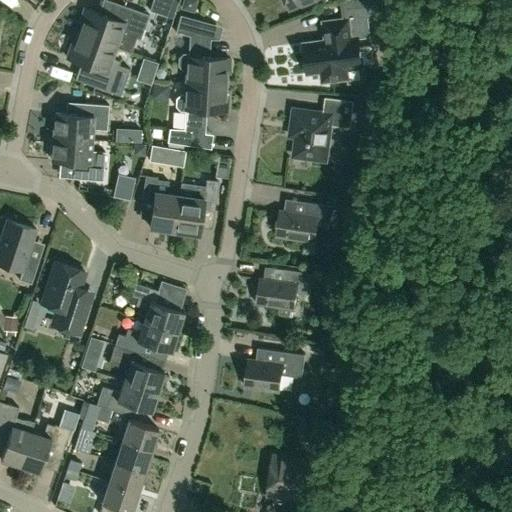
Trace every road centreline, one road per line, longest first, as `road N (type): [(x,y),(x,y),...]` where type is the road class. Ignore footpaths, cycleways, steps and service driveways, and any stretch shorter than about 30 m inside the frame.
road 1 (residential): [(219,276),(253,68),(248,38),(221,0)]
road 2 (residential): [(219,276),(104,236),(47,185),(5,171)]
road 3 (residential): [(163,511),(196,414),(219,276)]
road 4 (residential): [(52,0),(28,42),(5,171)]
